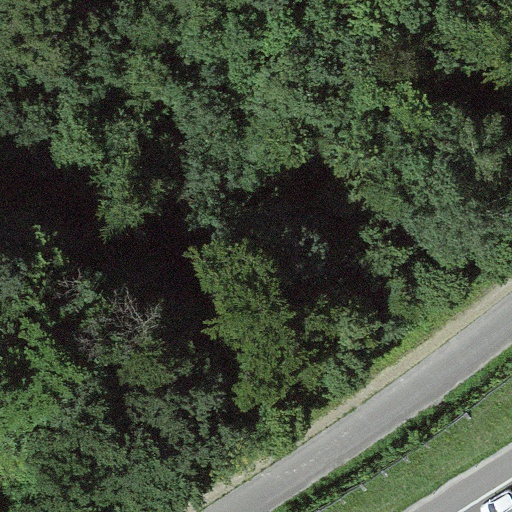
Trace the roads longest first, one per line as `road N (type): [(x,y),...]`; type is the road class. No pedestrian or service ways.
road 1 (unknown): [(511,285),(181,511)]
road 2 (unclassified): [(246,511),(380,426),(511,320)]
